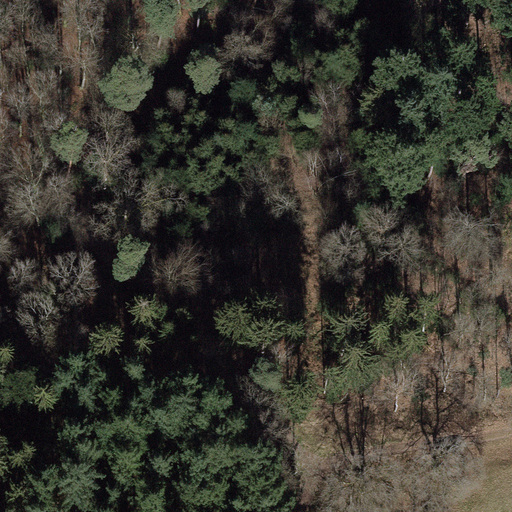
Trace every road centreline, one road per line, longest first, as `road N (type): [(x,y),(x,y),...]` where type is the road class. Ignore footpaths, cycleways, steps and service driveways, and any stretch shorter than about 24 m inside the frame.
road 1 (track): [(0,356),(240,391),(292,422),(324,471)]
road 2 (track): [(304,511),(324,471),(353,458),(511,423)]
